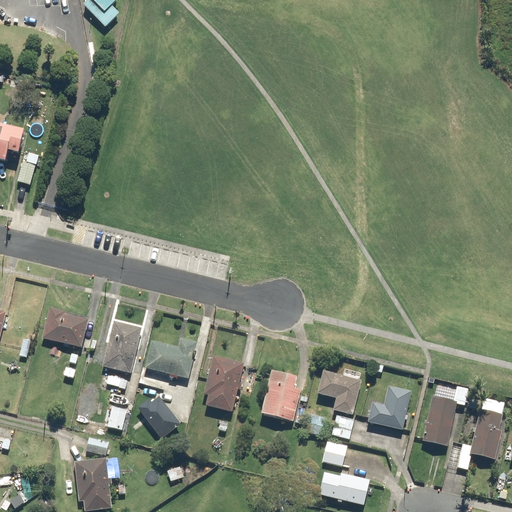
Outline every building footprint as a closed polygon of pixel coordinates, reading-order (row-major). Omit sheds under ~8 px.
[(104,0),(89,0),(83,7),(105,30),(120,16),(104,0)] [(0,161),(6,163),(9,153),(20,155),(26,132),(0,126),(0,161)] [(36,165),(23,161),(18,182),(31,185),(36,165)] [(64,313),(49,309),(42,339),(83,348),(89,322),(64,316),(64,313)] [(132,375),(143,330),(113,323),(103,368),(132,375)] [(180,349),(152,342),(146,369),(190,379),(198,342),(182,339),(180,349)] [(24,340),(21,352),(17,351),(16,357),(28,359),(32,342),(24,340)] [(244,366),(213,359),(205,394),(209,395),(206,407),(234,414),(244,366)] [(383,374),(390,375),(392,369),(378,365),(375,376),(382,378),(383,374)] [(294,390),(298,377),(273,371),(262,415),(293,423),(301,392),(294,390)] [(325,372),(318,396),(337,401),(334,412),(354,417),(363,382),(325,372)] [(108,377),(106,385),(126,391),(128,382),(108,377)] [(471,389),(438,380),(423,439),(447,446),(459,404),(466,406),(471,389)] [(412,393),(389,388),(385,406),(373,403),(368,425),(403,433),(412,393)] [(486,401),(484,412),(503,415),(506,405),(486,401)] [(187,409),(158,402),(153,424),(182,431),(187,409)] [(128,412),(113,408),(108,428),(123,432),(128,412)] [(500,432),(503,415),(484,412),(480,411),(473,448),(462,446),(458,469),(469,472),(472,456),(497,461),(502,433),(500,432)] [(328,420),(311,415),(306,434),(323,438),(328,420)] [(355,421),(339,417),(334,437),(351,440),(355,421)] [(111,444),(92,439),(88,451),(108,457),(111,444)] [(348,448),(328,443),(323,464),(344,468),(348,448)] [(109,462),(77,465),(81,503),(84,502),(85,511),(91,511),(113,510),(109,462)] [(182,480),(182,464),(169,465),(169,480),(182,480)] [(342,476),(341,477),(325,474),(320,497),(365,507),(370,482),(342,476)]
